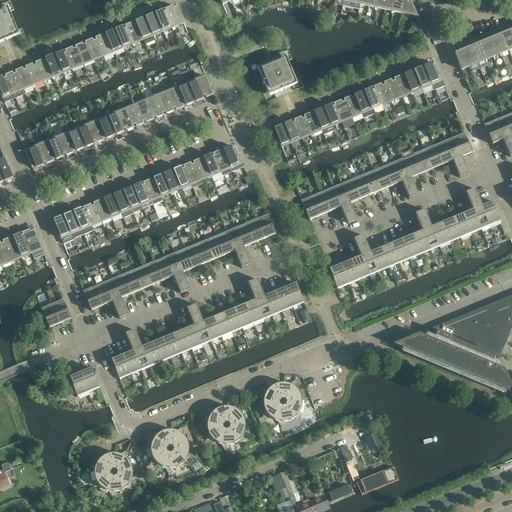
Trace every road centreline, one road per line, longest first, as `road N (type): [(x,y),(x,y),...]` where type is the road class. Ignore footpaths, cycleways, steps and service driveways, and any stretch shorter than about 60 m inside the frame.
road 1 (residential): [(90,339),(123,417),(141,424),(285,364),(361,348),(511,285)]
road 2 (residential): [(37,215),(205,146),(214,123),(197,113),(24,184)]
road 3 (residential): [(90,339),(280,261)]
road 4 (residential): [(261,128),(442,51)]
road 5 (residential): [(0,70),(169,0)]
road 6 (residential): [(324,243),(492,173)]
road 7 (residential): [(492,173),(442,53)]
